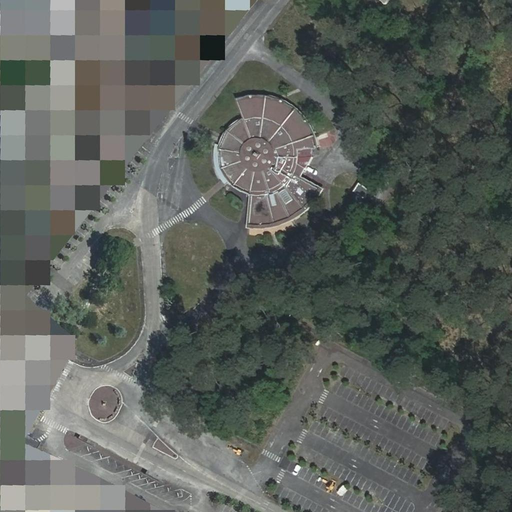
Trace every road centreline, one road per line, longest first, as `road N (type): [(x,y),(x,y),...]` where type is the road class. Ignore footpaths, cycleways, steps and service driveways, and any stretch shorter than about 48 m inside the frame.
road 1 (unclassified): [(278,0),(164,143),(150,188),(154,303),(144,348)]
road 2 (unknown): [(277,432),(322,369),(442,422),(454,435),(418,509)]
road 3 (unknown): [(277,432),(418,509)]
road 4 (unknown): [(150,188),(79,232),(52,279)]
